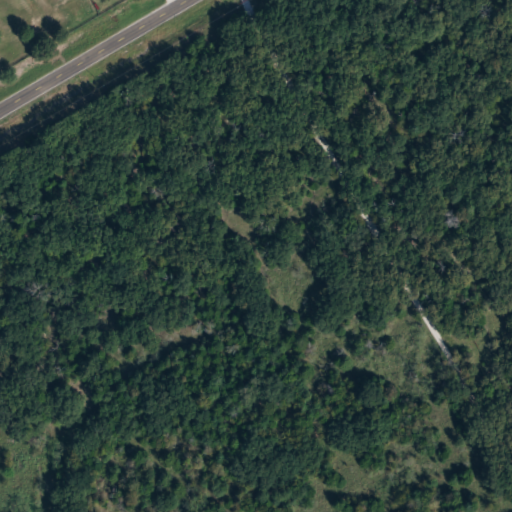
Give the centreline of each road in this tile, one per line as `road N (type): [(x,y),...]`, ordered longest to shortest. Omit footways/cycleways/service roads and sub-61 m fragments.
road 1 (residential): [(246,0),(511,452)]
road 2 (secondary): [(173,0),(0,100)]
